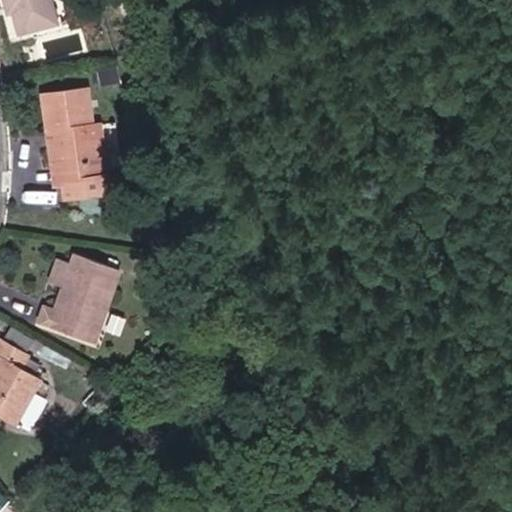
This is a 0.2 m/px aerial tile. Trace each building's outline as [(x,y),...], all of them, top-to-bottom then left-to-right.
[(19,0),(25,16),(61,5),(59,0),(19,0)] [(95,73),(51,81),(57,117),(66,115),(75,168),(77,183),(120,176),(108,108),(102,110),(95,73)] [(57,117),(66,170),(75,168),(66,115),(57,117)] [(87,252),(74,285),(80,288),(64,329),(100,342),(129,268),(87,252)] [(58,327),(64,329),(80,288),(74,285),(58,327)] [(34,363),(7,344),(0,355),(9,363),(0,374),(0,415),(15,425),(43,386),(26,375),(34,363)]
